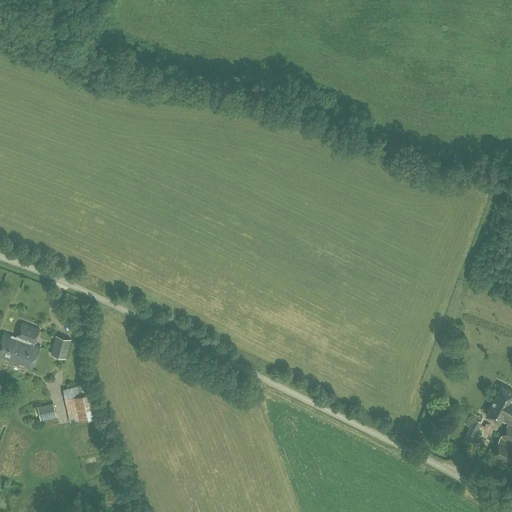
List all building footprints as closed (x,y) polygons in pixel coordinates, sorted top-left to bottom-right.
[(0,342),(0,356),(32,369),(40,348),(34,346),(40,329),(22,322),(16,336),(11,334),(10,337),(3,334),(0,342)] [(50,354),(66,358),(71,339),(56,334),(50,354)] [(62,389),(70,422),(96,417),(89,383),(62,389)] [(489,458),(511,470),(511,390),(501,385),(486,414),(500,422),(501,421),(507,424),(489,458)] [(33,407),(37,421),(57,417),(53,403),(33,407)] [(463,438),(470,442),(483,418),(472,412),(465,424),(470,426),(463,438)] [(80,447),(100,445),(99,437),(79,439),(80,447)]
